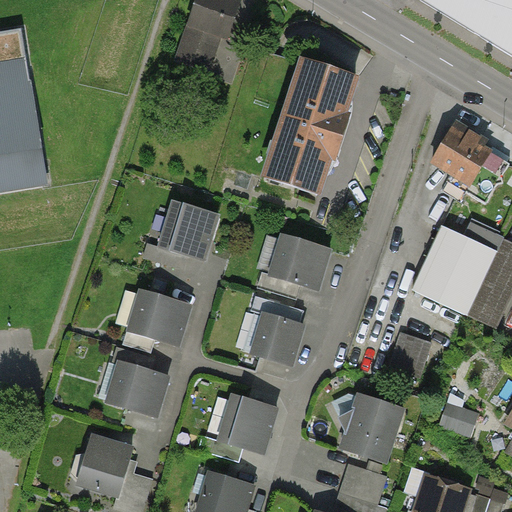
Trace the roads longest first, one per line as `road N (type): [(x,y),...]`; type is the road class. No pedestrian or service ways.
road 1 (residential): [(434,56),(345,338),(301,394)]
road 2 (residential): [(191,357),(147,503)]
